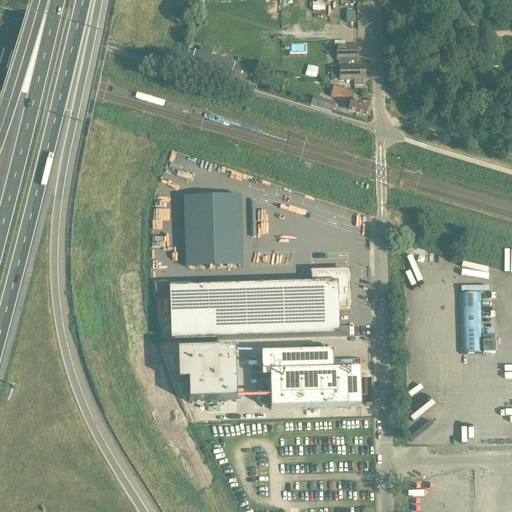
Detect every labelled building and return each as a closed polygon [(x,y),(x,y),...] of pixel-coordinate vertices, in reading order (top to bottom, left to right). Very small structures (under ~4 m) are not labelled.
[(355,24),(354,12),(346,12),(346,24),(355,24)] [(357,46),(336,46),(337,62),(339,62),(339,82),(354,82),(354,86),(363,86),(363,81),(365,81),(364,66),(357,66),(357,46)] [(195,50),(190,66),(229,78),(234,61),(217,56),(217,58),(210,56),(211,52),(200,49),(199,51),(195,50)] [(511,74),(511,63),(510,59),(501,63),(508,77),(511,74)] [(236,64),(231,79),(256,87),(261,72),(236,64)] [(334,87),(331,98),(347,102),(345,110),(349,111),(349,112),(366,117),(369,105),(353,100),(355,94),(334,87)] [(314,97),(311,106),(333,113),(336,104),(314,97)] [(231,204),(182,205),(183,269),(232,268),(231,204)] [(339,338),(338,310),(349,310),(348,284),(346,284),(345,275),(336,276),(336,273),(311,274),(311,286),(169,290),(170,344),(339,338)] [(481,295),(458,295),(460,355),(483,354),(481,295)] [(494,336),(483,337),(484,354),(495,354),(494,336)] [(235,350),(177,352),(178,383),(188,383),(189,403),(236,402),(235,350)] [(270,410),(347,408),(346,372),(326,372),(326,352),(261,354),(262,379),(270,378),(270,410)] [(444,475),(426,475),(426,488),(444,488),(444,475)]
